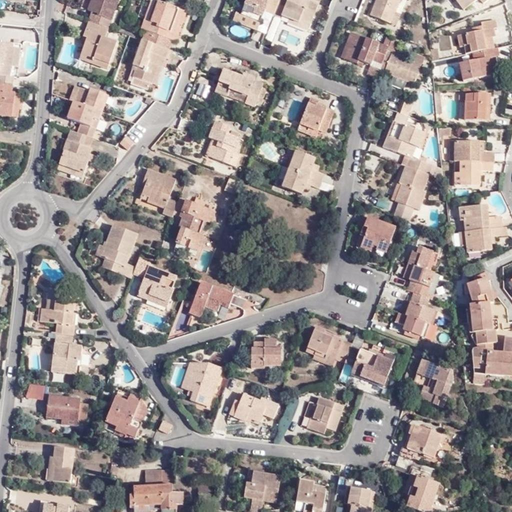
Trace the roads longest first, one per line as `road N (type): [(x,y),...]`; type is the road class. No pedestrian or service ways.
road 1 (residential): [(312,78),(353,95),(359,111),(326,294),(134,358)]
road 2 (residential): [(134,358),(186,436),(345,457)]
road 3 (residential): [(202,36),(175,106),(92,201),(48,217)]
road 4 (residential): [(23,242),(0,458)]
road 5 (residential): [(32,192),(50,0)]
road 6 (residential): [(45,229),(134,358)]
